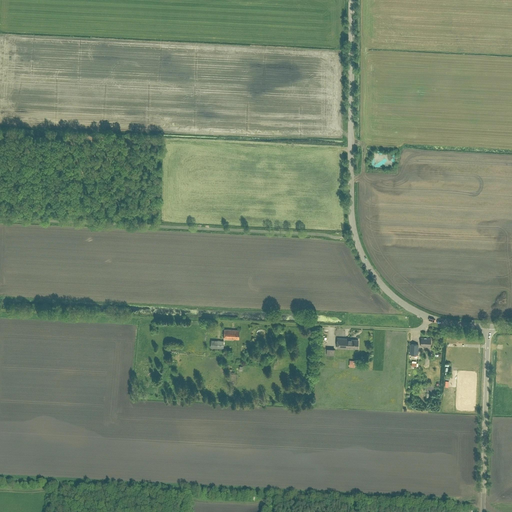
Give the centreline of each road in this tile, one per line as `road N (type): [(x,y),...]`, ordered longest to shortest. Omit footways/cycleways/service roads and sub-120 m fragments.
road 1 (track): [(0,489),(255,504),(272,497),(482,506)]
road 2 (tertiary): [(429,317),(379,282),(354,234),(351,0)]
road 3 (unclassified): [(482,511),(487,325)]
road 4 (track): [(236,321),(410,329)]
